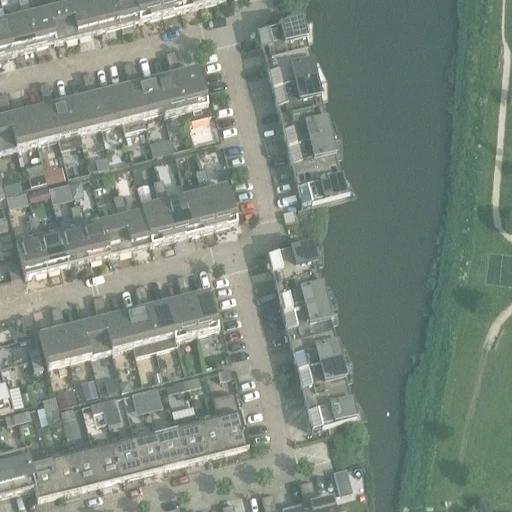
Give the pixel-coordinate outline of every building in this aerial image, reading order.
[(16,0),(19,10),(28,8),(26,0),(16,0)] [(73,7),(71,0),(62,0),(64,9),(69,8),(78,43),(99,38),(90,3),(73,7)] [(111,0),(101,0),(90,3),(99,38),(120,33),(111,0)] [(111,0),(120,33),(140,27),(133,0),(111,0)] [(133,0),(140,27),(161,22),(155,0),(133,0)] [(155,0),(161,22),(182,17),(178,0),(155,0)] [(200,0),(178,0),(182,17),(203,12),(200,0)] [(200,0),(203,12),(225,6),(223,0),(200,0)] [(31,18),(28,8),(19,10),(22,20),(26,19),(35,54),(56,48),(47,14),(31,18)] [(47,14),(56,48),(78,43),(69,8),(64,9),(47,14)] [(5,24),(14,59),(35,54),(26,19),(22,20),(5,24)] [(0,25),(0,62),(14,59),(5,24),(0,25)] [(257,38),(265,67),(308,56),(301,27),(257,38)] [(315,86),(308,56),(265,67),(272,96),(315,86)] [(166,59),(168,69),(177,67),(175,57),(166,59)] [(124,70),(126,80),(135,77),(133,67),(124,70)] [(175,78),(185,118),(188,128),(210,122),(197,73),(180,77),(177,67),(168,69),(171,79),(175,78)] [(138,88),(135,77),(126,80),(129,90),(133,89),(142,124),(162,119),(163,118),(154,84),(138,88)] [(82,80),(84,90),(93,88),(91,78),(82,80)] [(175,78),(171,79),(154,84),(163,118),(162,119),(163,123),(185,118),(175,78)] [(315,86),(272,96),(279,125),(323,115),(315,86)] [(40,91),(42,101),(51,99),(49,88),(40,91)] [(121,129),(112,94),(96,98),(93,88),(84,90),(87,100),(91,99),(100,134),(121,129)] [(112,94),(121,129),(124,139),(145,133),(142,124),(133,89),(129,90),(112,94)] [(0,100),(0,109),(0,111),(9,109),(7,99),(0,100)] [(49,110),(58,145),(79,140),(70,105),(54,109),(51,99),(42,101),(45,111),(49,110)] [(70,105),(79,140),(100,134),(91,99),(87,100),(70,105)] [(0,111),(3,122),(7,120),(16,155),(37,150),(28,115),(12,119),(9,109),(0,111)] [(49,110),(45,111),(28,115),(37,150),(58,145),(49,110)] [(279,125),(287,155),(330,144),(323,115),(279,125)] [(7,120),(3,122),(0,122),(0,159),(16,155),(7,120)] [(330,144),(287,155),(294,184),(337,173),(330,144)] [(44,187),(40,171),(29,173),(32,189),(44,187)] [(337,173),(294,184),(301,213),(345,202),(337,173)] [(195,177),(198,187),(207,185),(204,174),(195,177)] [(153,187),(156,197),(165,195),(162,185),(153,187)] [(198,187),(200,197),(205,196),(215,235),(237,230),(227,190),(209,195),(207,185),(198,187)] [(163,206),(173,246),(194,241),(184,201),(167,205),(165,195),(156,197),(159,207),(163,206)] [(184,201),(194,241),(215,235),(205,196),(200,197),(184,201)] [(113,202),(115,212),(124,210),(122,200),(113,202)] [(163,206),(159,207),(141,212),(142,217),(143,216),(152,251),(173,246),(163,206)] [(122,222),(131,256),(152,251),(143,216),(142,217),(127,220),(124,210),(115,212),(118,223),(122,222)] [(70,213),(73,223),(82,221),(79,211),(70,213)] [(28,223),(31,234),(40,231),(37,221),(28,223)] [(80,232),(89,267),(110,262),(101,227),(84,231),(82,221),(73,223),(75,233),(80,232)] [(122,222),(118,223),(101,227),(110,262),(131,256),(122,222)] [(68,272),(59,237),(42,241),(40,231),(31,234),(34,244),(38,243),(47,277),(68,272)] [(59,237),(68,272),(89,267),(80,232),(75,233),(59,237)] [(1,242),(4,254),(12,252),(9,240),(1,242)] [(38,243),(34,244),(16,248),(24,283),(47,277),(38,243)] [(267,261),(275,291),(318,280),(311,250),(267,261)] [(8,273),(11,285),(19,283),(16,271),(8,273)] [(326,309),(318,280),(275,291),(282,320),(326,309)] [(177,283),(179,293),(188,291),(186,281),(177,283)] [(135,294),(137,304),(146,302),(144,291),(135,294)] [(186,302),(196,342),(218,336),(208,297),(191,301),(188,291),(179,293),(182,303),(186,302)] [(93,304),(96,314),(104,312),(102,302),(93,304)] [(144,313),(156,357),(177,352),(175,347),(174,347),(173,343),(174,342),(165,308),(149,312),(146,302),(137,304),(140,314),(144,313)] [(175,347),(196,342),(186,302),(182,303),(165,308),(174,342),(173,343),(174,347),(175,347)] [(282,320),(290,349),(333,338),(326,309),(282,320)] [(51,315),(54,325),(62,323),(60,312),(51,315)] [(96,314),(98,324),(102,323),(111,358),(132,353),(123,318),(107,322),(104,312),(96,314)] [(123,318),(132,353),(135,363),(156,357),(144,313),(140,314),(123,318)] [(21,323),(24,335),(32,332),(29,321),(21,323)] [(62,323),(54,325),(56,335),(60,334),(69,369),(90,363),(81,329),(65,333),(62,323)] [(81,329),(90,363),(111,358),(102,323),(98,324),(81,329)] [(60,334),(56,335),(38,339),(47,374),(69,369),(60,334)] [(340,368),(333,338),(290,349),(297,378),(340,368)] [(28,354),(31,365),(40,363),(37,351),(28,354)] [(40,363),(31,365),(34,377),(43,375),(40,363)] [(297,378),(304,408),(348,397),(340,368),(297,378)] [(217,378),(219,387),(231,384),(229,375),(217,378)] [(186,386),(188,394),(200,391),(198,383),(186,386)] [(188,394),(186,386),(174,389),(176,397),(188,394)] [(3,394),(0,394),(0,418),(13,415),(7,392),(3,393),(3,394)] [(144,397),(146,405),(158,402),(156,394),(144,397)] [(146,405),(144,397),(133,400),(135,408),(146,405)] [(218,424),(226,459),(248,453),(234,397),(212,403),(217,424),(218,424)] [(348,397),(304,408),(312,437),(355,426),(348,397)] [(42,404),(44,412),(56,409),(54,401),(42,404)] [(103,407),(105,415),(116,412),(114,404),(103,407)] [(105,415),(103,407),(91,410),(93,418),(105,415)] [(56,409),(44,412),(46,420),(58,417),(56,409)] [(60,418),(62,426),(74,423),(72,415),(60,418)] [(17,419),(19,427),(30,424),(28,416),(17,419)] [(19,427),(17,419),(5,422),(7,430),(19,427)] [(176,434),(185,469),(206,464),(197,429),(194,419),(173,425),(176,434)] [(218,424),(217,424),(197,429),(206,464),(226,459),(218,424)] [(185,469),(176,434),(155,440),(164,475),(185,469)] [(134,445),(143,480),(164,475),(155,440),(134,445)] [(134,445),(113,450),(122,485),(143,480),(134,445)] [(122,485),(113,450),(92,456),(101,490),(122,485)] [(4,460),(14,499),(34,494),(35,494),(29,471),(30,471),(26,455),(4,460)] [(92,456),(71,461),(80,496),(101,490),(92,456)] [(0,502),(14,499),(4,460),(0,461),(0,502)] [(50,466),(59,501),(80,496),(71,461),(50,466)] [(50,466),(30,471),(29,471),(35,494),(34,494),(37,506),(59,501),(50,466)] [(300,489),(303,499),(314,497),(311,487),(300,489)] [(311,511),(311,508),(316,507),(314,497),(303,499),(305,509),(299,511),(299,510),(297,511),(293,511),(311,511)] [(261,502),(263,511),(274,508),(272,499),(261,502)] [(311,511),(334,511),(332,502),(316,507),(311,508),(311,511)]
